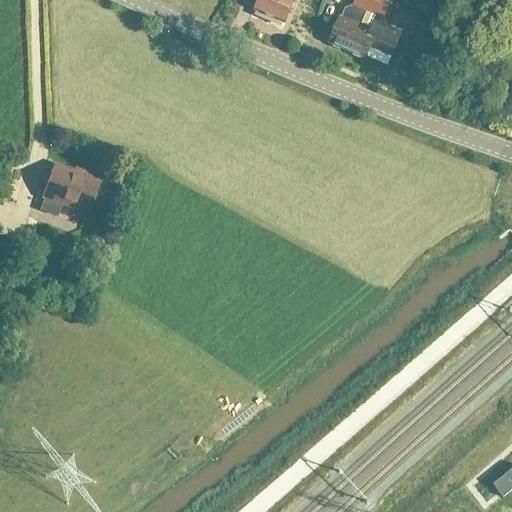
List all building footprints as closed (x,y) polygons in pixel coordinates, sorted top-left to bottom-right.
[(258,0),(254,10),(257,11),(255,15),(280,25),(281,22),(284,23),(294,0),(258,0)] [(380,24),(390,0),(355,0),(353,7),(345,9),(341,19),(340,18),(329,43),(353,53),(353,56),(359,59),(361,57),(365,58),(370,47),(391,56),(401,32),(380,24)] [(87,214),(99,183),(53,166),(42,198),(44,199),(40,210),(57,217),(62,205),(87,214)] [(16,245),(0,238),(0,278),(3,270),(7,272),(16,245)] [(485,431),(511,410),(511,380),(486,401),(491,408),(476,419),(485,431)] [(503,498),(511,490),(511,469),(493,485),(499,492),(500,494),(502,496),(503,498)]
